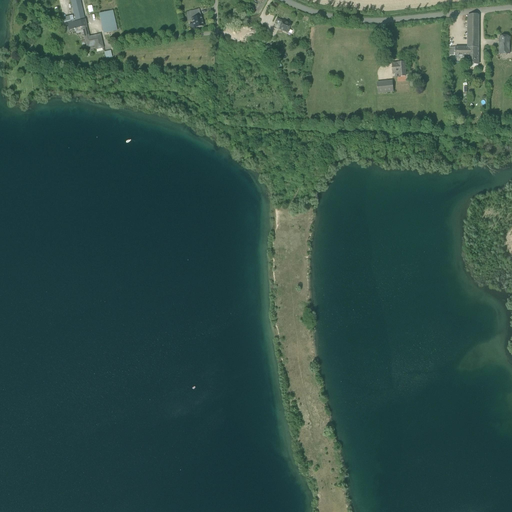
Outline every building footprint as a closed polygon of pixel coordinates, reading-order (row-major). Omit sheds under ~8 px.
[(70,0),(75,20),(76,22),(85,20),(80,0),(70,0)] [(252,14),(257,5),(252,1),(246,10),(252,14)] [(99,14),(104,34),(108,33),(117,31),(113,11),(99,14)] [(186,13),(188,20),(192,19),(191,17),(195,16),(194,11),(186,13)] [(468,48),(479,48),(479,16),(478,14),(468,15),(468,47),(468,48)] [(193,24),(194,28),(203,26),(200,15),(195,16),(191,17),(192,19),(193,24)] [(85,20),(76,22),(77,28),(82,27),(86,26),(85,20)] [(279,29),(287,33),(287,32),(288,32),(290,30),(289,29),(291,25),(282,21),(281,24),(279,29)] [(69,30),(77,28),(76,22),(67,24),(69,30)] [(258,32),(264,34),(268,27),(262,24),(258,32)] [(95,46),(96,50),(104,48),(102,40),(101,41),(99,35),(89,37),(87,28),(83,29),(87,48),(95,46)] [(498,46),(510,47),(510,38),(498,37),(498,46)] [(455,48),(455,56),(457,56),(463,56),(468,56),(479,56),(479,48),(468,48),(468,47),(455,48)] [(479,65),(479,56),(468,56),(467,64),(479,65)] [(395,74),(396,77),(406,76),(405,62),(392,63),(393,74),(395,74)] [(378,83),(379,93),(393,92),(392,82),(378,83)]
